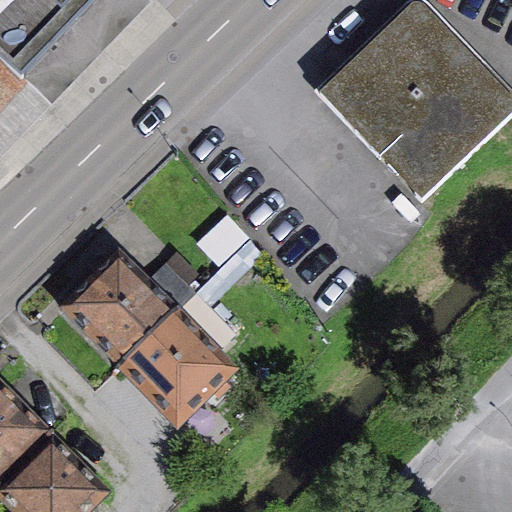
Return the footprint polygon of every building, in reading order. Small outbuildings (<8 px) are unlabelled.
[(121,0),(0,0),(0,31),(40,75),(121,0)] [(412,0),(325,85),(430,192),(511,112),(511,95),(418,0),(412,0)] [(0,136),(48,84),(0,40),(0,136)] [(116,259),(72,305),(129,359),(173,313),(116,259)] [(173,313),(129,359),(186,412),(229,366),(173,313)] [(0,383),(0,484),(51,434),(0,383)] [(51,434),(0,484),(0,489),(22,511),(91,511),(110,493),(51,434)]
